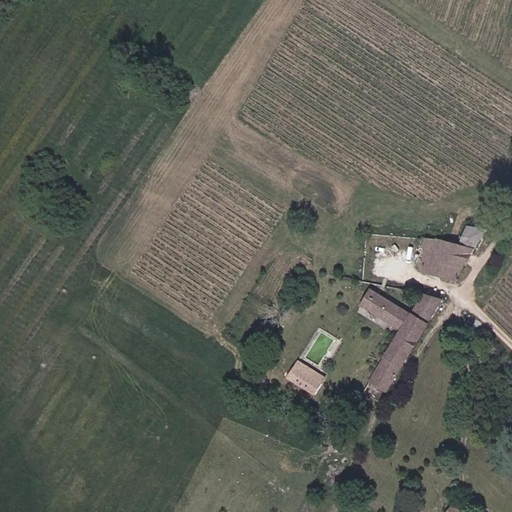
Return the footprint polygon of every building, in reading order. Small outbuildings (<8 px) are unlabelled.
[(451,282),(490,248),(496,232),(471,227),(465,254),(431,245),(424,275),(451,282)] [(386,312),(389,308),(359,287),(348,304),(387,331),(396,319),(386,312)] [(377,374),(386,360),(418,314),(428,302),(415,293),(399,315),(396,319),(387,331),(364,362),(355,376),(370,386),(377,374)] [(399,315),(389,308),(386,312),(396,319),(399,315)] [(299,357),(287,376),(316,394),(328,375),(299,357)]
